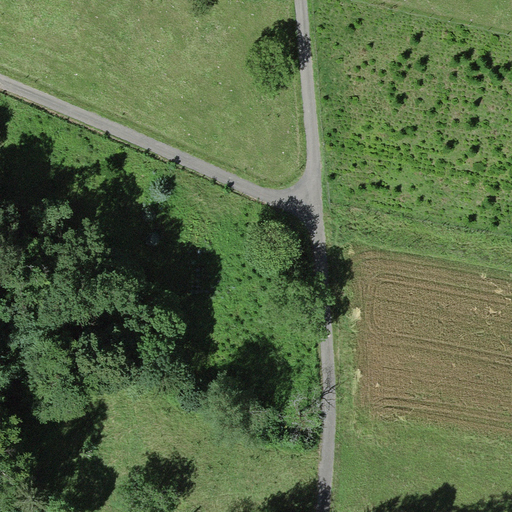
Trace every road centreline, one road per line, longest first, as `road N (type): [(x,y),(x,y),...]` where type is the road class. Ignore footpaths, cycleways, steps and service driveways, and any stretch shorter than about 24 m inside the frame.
road 1 (track): [(321,511),(329,371),(299,0)]
road 2 (track): [(0,82),(314,214)]
